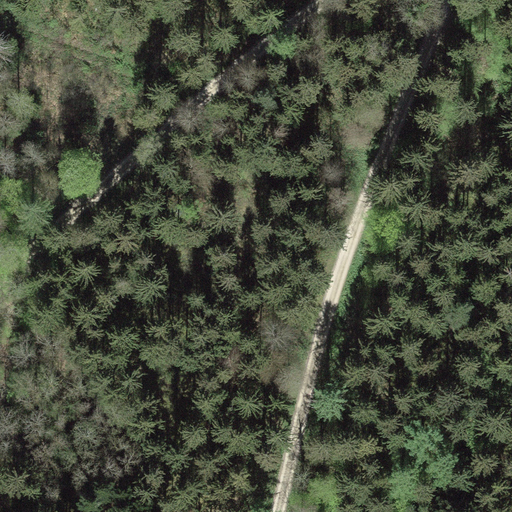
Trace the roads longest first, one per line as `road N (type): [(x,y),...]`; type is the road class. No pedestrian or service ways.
road 1 (track): [(275,511),(342,253),(446,0)]
road 2 (track): [(0,273),(320,0)]
